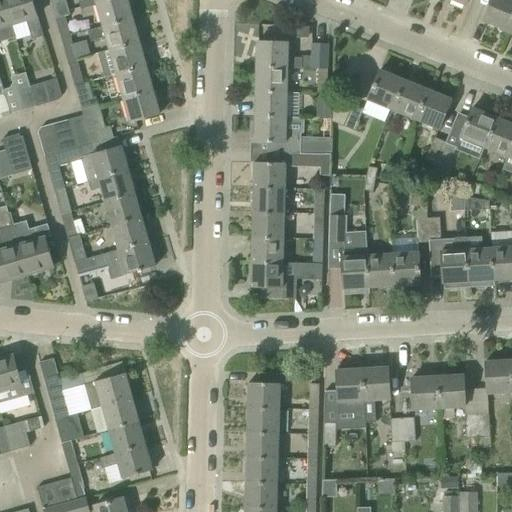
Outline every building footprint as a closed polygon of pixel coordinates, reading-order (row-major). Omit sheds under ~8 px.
[(0,0),(0,40),(15,36),(11,26),(3,0),(0,0)] [(31,0),(3,0),(11,26),(26,21),(31,39),(42,35),(31,0)] [(50,0),(61,38),(70,35),(64,16),(69,14),(65,0),(50,0)] [(97,13),(101,26),(132,18),(126,0),(85,0),(78,2),(83,17),(97,13)] [(511,0),(491,0),(483,22),(507,31),(511,17),(511,0)] [(104,37),(108,50),(139,42),(132,18),(101,26),(86,30),(90,41),(104,37)] [(295,39),(308,39),(308,28),(295,28),(295,39)] [(61,38),(67,62),(77,59),(70,35),(61,38)] [(111,61),(114,74),(145,65),(144,61),(149,60),(146,48),(141,50),(139,42),(108,50),(97,54),(99,64),(111,61)] [(256,42),(256,68),(287,68),(301,69),(301,58),(287,57),(287,43),(256,42)] [(317,69),(317,70),(327,70),(327,44),(311,44),(311,68),(317,69)] [(67,62),(74,85),(83,83),(77,59),(67,62)] [(114,74),(121,98),(152,90),(145,65),(114,74)] [(256,68),(255,92),(287,93),(287,68),(256,68)] [(317,70),(316,94),(327,94),(327,70),(317,70)] [(367,101),(391,111),(403,80),(379,70),(367,101)] [(56,78),(28,86),(34,106),(58,100),(61,94),(56,78)] [(0,115),(10,113),(0,79),(0,115)] [(391,111),(414,120),(427,90),(403,80),(391,111)] [(74,85),(81,110),(98,105),(96,96),(88,98),(83,83),(74,85)] [(34,106),(28,86),(14,90),(20,110),(34,106)] [(152,90),(121,98),(128,123),(159,114),(152,90)] [(427,90),(414,120),(438,130),(451,99),(427,90)] [(255,92),(255,118),(286,119),(287,93),(255,92)] [(327,94),(316,94),(315,118),(331,119),(331,95),(327,94)] [(343,125),(354,130),(362,109),(351,104),(343,125)] [(82,115),(81,115),(89,144),(90,144),(113,138),(110,127),(104,128),(98,105),(81,110),(82,115)] [(459,138),(483,148),(496,118),(494,117),(496,113),(482,107),(481,112),(472,108),(459,138)] [(81,115),(66,120),(74,149),(75,148),(89,144),(81,115)] [(251,124),(250,131),(252,133),(254,133),(254,142),(270,143),(270,149),(284,149),(284,153),(289,153),(289,155),(330,156),(331,142),(325,142),(300,141),(300,132),(286,132),(286,119),(255,118),(255,122),(252,122),(251,124)] [(483,148),(507,158),(511,144),(511,124),(496,118),(483,148)] [(66,120),(50,124),(59,155),(69,152),(69,150),(74,149),(66,120)] [(37,132),(44,159),(59,155),(50,124),(40,127),(37,132)] [(4,150),(0,150),(0,178),(13,175),(10,165),(28,159),(22,136),(19,136),(18,133),(1,138),(4,150)] [(424,159),(436,164),(446,142),(434,137),(424,159)] [(446,142),(436,164),(446,169),(456,146),(446,142)] [(80,157),(87,182),(128,170),(121,146),(80,157)] [(44,159),(54,192),(64,189),(58,166),(72,162),(69,152),(59,155),(44,159)] [(330,156),(289,155),(289,166),(319,167),(319,175),(329,176),(330,156)] [(254,163),(253,188),(285,189),(285,163),(254,163)] [(368,166),(365,179),(374,180),(377,168),(368,166)] [(99,188),(103,203),(135,194),(128,170),(87,182),(90,191),(99,188)] [(374,180),(365,179),(363,189),(372,191),(374,180)] [(467,192),(467,193),(479,195),(479,194),(480,186),(469,184),(467,192)] [(253,188),(252,213),(284,213),(285,189),(253,188)] [(54,192),(60,215),(70,212),(71,211),(64,189),(54,192)] [(314,189),(313,214),(323,214),(324,189),(314,189)] [(103,203),(110,227),(141,218),(135,194),(103,203)] [(465,197),(463,209),(489,209),(489,202),(476,199),(465,197)] [(0,247),(0,248),(0,282),(12,279),(13,282),(16,283),(23,281),(25,278),(24,276),(25,275),(7,213),(8,213),(6,206),(0,207),(0,247)] [(429,242),(427,218),(425,218),(424,208),(415,209),(416,219),(414,219),(416,243),(429,242)] [(22,209),(8,213),(7,213),(25,275),(53,267),(44,236),(31,239),(22,209)] [(60,215),(67,239),(77,236),(77,235),(70,212),(60,215)] [(252,213),(252,237),(284,238),(284,213),(252,213)] [(313,214),(312,239),(323,239),(323,214),(313,214)] [(328,242),(343,243),(344,216),(329,216),(328,242)] [(429,242),(441,241),(438,217),(427,218),(429,242)] [(110,227),(116,249),(117,251),(148,242),(141,218),(110,227)] [(67,239),(74,263),(83,260),(86,259),(79,234),(77,235),(77,236),(67,239)] [(369,288),(367,256),(365,234),(355,234),(356,247),(340,248),(343,290),(345,290),(345,294),(360,293),(360,289),(369,288)] [(468,282),(466,248),(465,236),(455,237),(455,249),(440,250),(442,284),(444,284),(445,288),(460,288),(460,283),(468,282)] [(252,237),(251,262),(283,263),(284,238),(252,237)] [(312,239),(312,264),(322,264),(323,239),(312,239)] [(117,251),(116,249),(111,251),(113,260),(110,261),(115,278),(155,266),(148,242),(117,251)] [(511,245),(491,247),(493,281),(511,279),(511,245)] [(491,247),(466,248),(468,282),(470,282),(470,287),(485,286),(485,281),(493,281),(491,247)] [(392,253),(392,254),(394,287),(420,285),(418,251),(392,253)] [(392,254),(367,256),(369,288),(394,287),(392,254)] [(83,260),(74,263),(84,297),(92,294),(89,285),(90,284),(83,260)] [(283,263),(251,262),(250,288),(260,288),(260,298),(295,299),(296,263),(283,263)] [(322,264),(312,264),(311,289),(321,290),(322,264)] [(0,358),(0,403),(1,403),(1,402),(24,395),(13,356),(0,359),(0,358)] [(511,392),(511,386),(510,360),(485,362),(487,394),(511,392)] [(336,370),(334,370),(336,415),(352,414),(353,418),(364,417),(363,401),(362,369),(353,369),(353,365),(337,366),(337,370),(336,370)] [(387,367),(362,369),(363,401),(389,400),(387,367)] [(100,406),(101,407),(132,398),(125,374),(83,386),(90,409),(100,406)] [(463,375),(437,377),(439,409),(465,408),(463,375)] [(439,409),(437,377),(411,378),(413,411),(439,409)] [(45,385),(55,421),(69,417),(68,415),(59,381),(45,385)] [(248,383),(247,408),(279,409),(279,384),(248,383)] [(309,383),(308,410),(318,410),(318,384),(309,383)] [(101,407),(107,432),(139,423),(132,398),(101,407)] [(247,408),(246,433),(278,434),(279,409),(247,408)] [(308,410),(307,434),(317,435),(318,410),(308,410)] [(478,438),(476,413),(464,414),(465,438),(478,438)] [(488,413),(476,413),(478,438),(489,437),(488,413)] [(76,415),(69,417),(55,421),(61,445),(70,442),(70,441),(83,437),(76,415)] [(413,417),(402,418),(403,442),(415,441),(413,417)] [(26,421),(30,432),(40,429),(37,418),(26,421)] [(403,442),(402,418),(389,419),(391,443),(403,442)] [(22,421),(3,427),(11,452),(29,447),(22,421)] [(322,447),(335,447),(336,423),(323,422),(322,447)] [(107,432),(114,453),(145,444),(139,423),(107,432)] [(0,454),(11,452),(3,427),(0,427),(0,454)] [(246,433),(246,458),(277,458),(278,434),(246,433)] [(307,434),(306,459),(316,460),(317,435),(307,434)] [(61,445),(68,467),(77,464),(70,442),(61,445)] [(145,444),(114,453),(99,458),(102,468),(116,464),(121,479),(152,470),(145,444)] [(246,458),(245,482),(277,483),(277,458),(246,458)] [(306,459),(306,484),(316,484),(316,460),(306,459)] [(77,464),(68,467),(71,478),(74,491),(84,488),(77,464)] [(440,478),(441,489),(458,488),(457,477),(440,478)] [(71,478),(53,483),(60,506),(77,501),(74,491),(71,478)] [(245,482),(244,507),(276,508),(277,483),(245,482)] [(36,488),(43,511),(60,506),(53,483),(36,488)] [(306,484),(305,509),(315,509),(316,484),(306,484)] [(459,496),(458,496),(458,511),(476,511),(476,492),(460,492),(459,492),(459,496)] [(458,511),(458,496),(442,496),(441,511),(458,511)] [(129,511),(126,498),(122,499),(122,498),(92,507),(93,511),(129,511)] [(60,506),(43,511),(89,511),(85,499),(77,501),(60,506)]
